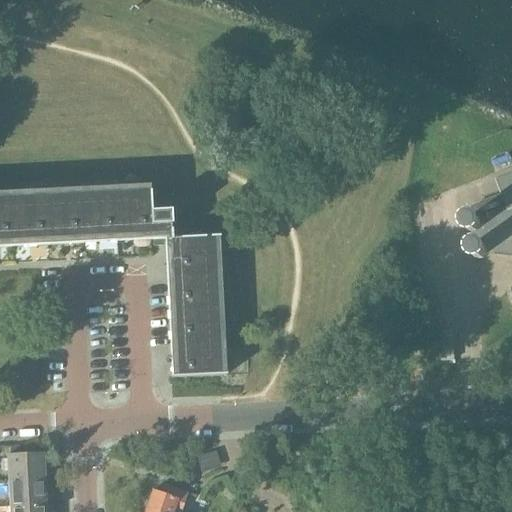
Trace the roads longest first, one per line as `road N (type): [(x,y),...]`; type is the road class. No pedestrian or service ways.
road 1 (residential): [(144,420),(511,403)]
road 2 (motorway): [(453,0),(511,277)]
road 3 (residential): [(144,420),(137,268),(74,271)]
road 4 (residential): [(82,421),(74,271)]
